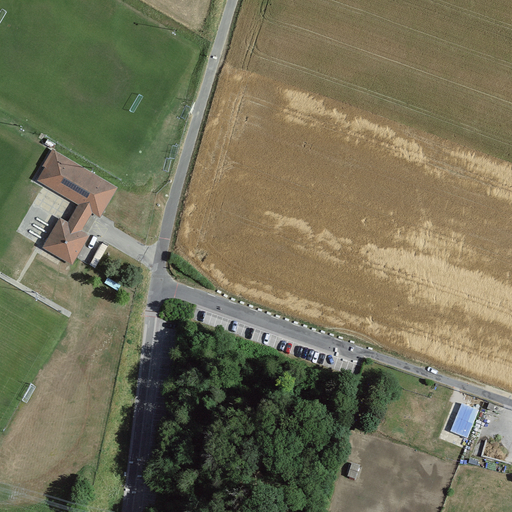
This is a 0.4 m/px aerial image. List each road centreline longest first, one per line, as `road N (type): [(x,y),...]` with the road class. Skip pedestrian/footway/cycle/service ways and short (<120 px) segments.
road 1 (unclassified): [(157,282),(511,405)]
road 2 (unclassified): [(157,282),(232,0)]
road 3 (unclassified): [(128,511),(157,282)]
